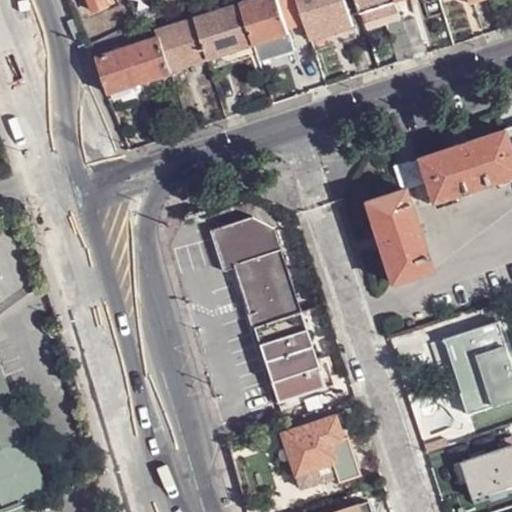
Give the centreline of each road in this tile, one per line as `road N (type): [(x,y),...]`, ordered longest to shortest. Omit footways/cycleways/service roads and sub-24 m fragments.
road 1 (residential): [(294,123),(422,511)]
road 2 (secondary): [(113,180),(143,261),(142,307),(207,511)]
road 3 (residential): [(294,123),(511,53)]
road 4 (secondary): [(34,0),(84,136),(102,141),(113,180)]
road 5 (residential): [(113,180),(294,123)]
